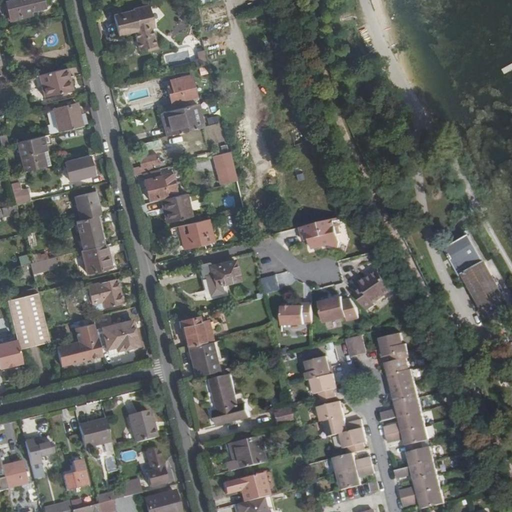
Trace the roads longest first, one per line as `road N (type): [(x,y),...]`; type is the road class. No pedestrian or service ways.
road 1 (track): [(511,471),(356,157),(326,83),(306,0)]
road 2 (residential): [(144,272),(76,0)]
road 3 (residential): [(327,273),(302,272),(269,244),(144,272)]
road 4 (residential): [(166,366),(0,408)]
road 5 (residential): [(202,511),(166,366)]
road 6 (residential): [(364,387),(395,511)]
